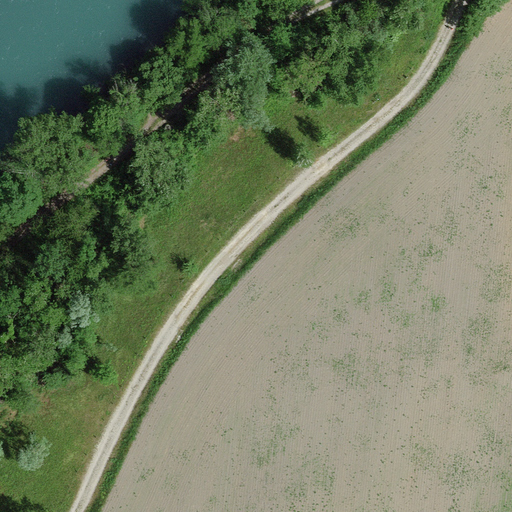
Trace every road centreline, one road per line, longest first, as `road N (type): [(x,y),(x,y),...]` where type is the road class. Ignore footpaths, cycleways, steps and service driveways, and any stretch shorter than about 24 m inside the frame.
road 1 (track): [(460,0),(417,87),(307,179),(207,280),(137,387),(77,511)]
road 2 (track): [(329,0),(283,22),(159,118),(0,255)]
